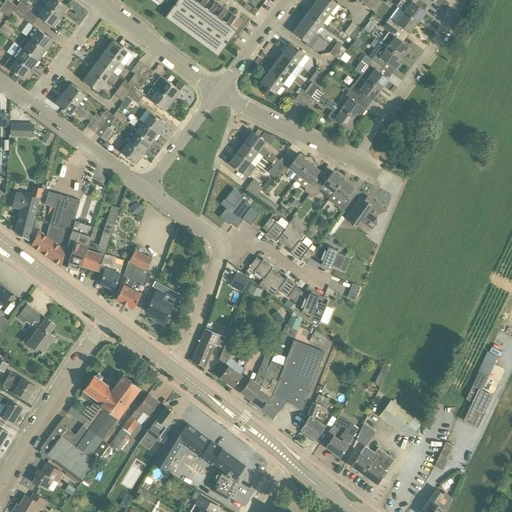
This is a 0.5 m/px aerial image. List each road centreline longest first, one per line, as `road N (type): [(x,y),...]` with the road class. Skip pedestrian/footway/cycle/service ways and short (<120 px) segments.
road 1 (residential): [(0,486),(107,320)]
road 2 (residential): [(353,165),(453,0)]
road 3 (residential): [(220,90),(353,165)]
road 4 (residential): [(100,3),(220,90)]
road 5 (secondary): [(285,457),(171,367)]
road 6 (residential): [(145,188),(29,103)]
road 7 (secondary): [(107,320),(0,240)]
road 8 (residential): [(171,367),(189,339),(218,249)]
road 9 (residential): [(145,188),(220,90)]
road 10 (unclassified): [(29,103),(100,3)]
road 11 (residential): [(218,249),(271,251),(324,291)]
